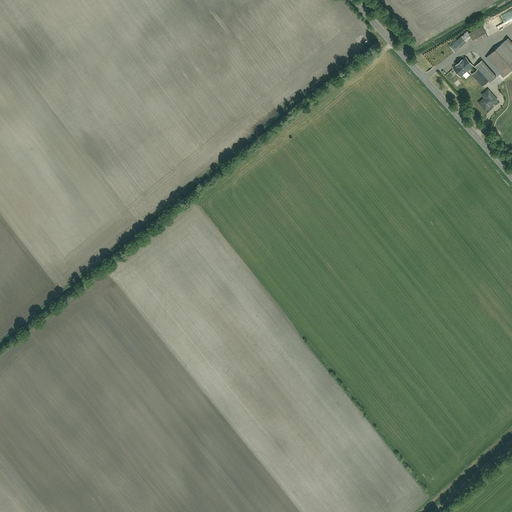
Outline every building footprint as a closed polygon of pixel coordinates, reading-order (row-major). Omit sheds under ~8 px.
[(471,34),(476,44),(489,37),(484,28),(471,34)] [(451,47),(455,51),(466,41),(462,36),(451,47)] [(511,44),(508,40),(489,57),(506,75),(511,69),(511,44)] [(463,80),(470,74),(482,87),(496,75),(475,52),(454,71),(463,80)] [(485,110),(497,100),(488,90),(483,95),(485,98),(479,103),(485,110)]
